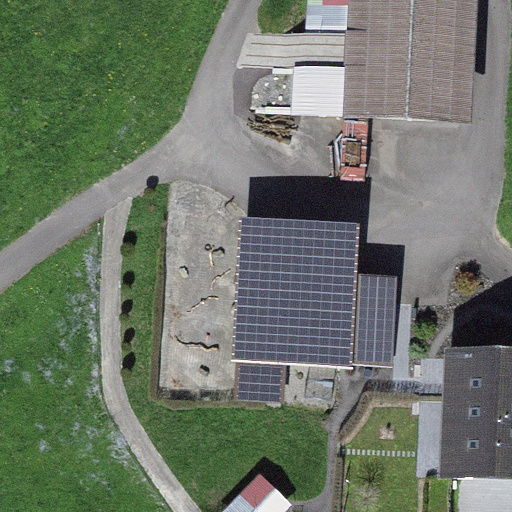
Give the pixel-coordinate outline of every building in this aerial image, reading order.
[(358,117),(362,0),(303,0),(302,31),(296,31),(292,114),(358,117)] [(362,0),(358,117),(458,121),(463,0),(362,0)] [(344,254),(251,249),(246,357),(338,362),(339,359),(382,361),(385,305),(387,305),(387,290),(342,288),(344,254)] [(511,360),(450,358),(444,477),(511,479),(511,360)] [(222,511),(286,511),(292,507),(261,475),(222,511)]
